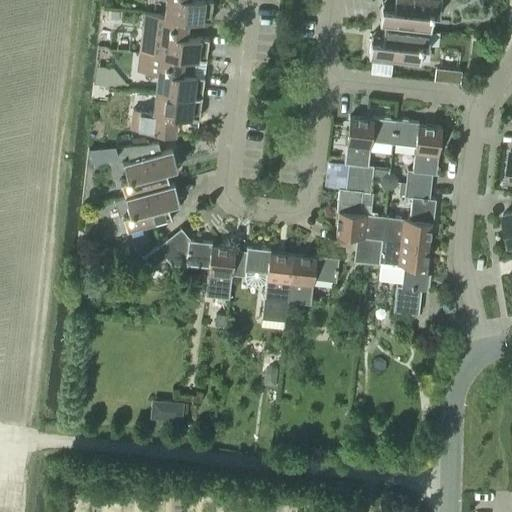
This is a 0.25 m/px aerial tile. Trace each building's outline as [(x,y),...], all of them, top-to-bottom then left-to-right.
[(165,0),(164,14),(164,15),(188,18),(187,18),(210,21),(210,20),(212,0),(165,0)] [(381,6),(379,23),(384,23),(430,28),(432,13),(439,14),(440,0),(393,0),(393,7),(381,6)] [(141,31),(139,50),(159,52),(159,53),(196,57),(196,58),(206,59),(208,37),(186,35),(187,18),(188,18),(164,15),(164,14),(143,12),(141,31)] [(370,38),(368,55),(371,55),(419,61),(421,46),(428,46),(430,28),(384,23),(382,40),(370,38)] [(139,51),(137,69),(157,71),(155,91),(201,96),(204,76),(194,74),(196,58),(196,57),(159,53),(159,52),(139,50),(139,51)] [(132,108),(130,127),(174,133),(176,115),(199,117),(201,96),(155,91),(152,111),(132,108)] [(346,144),(344,162),(347,162),(346,175),(371,177),(372,164),(367,164),(370,139),(392,141),(395,118),(391,117),(389,115),(384,114),(381,116),(372,115),(372,118),(349,115),(346,144)] [(395,118),(392,141),(415,143),(412,169),(406,168),(405,181),(430,184),(432,172),(435,173),(441,126),(418,123),(418,121),(409,120),(407,117),(402,116),(399,118),(395,118)] [(176,164),(172,148),(159,151),(156,141),(124,144),(129,159),(122,161),(126,176),(119,178),(124,195),(169,183),(164,167),(176,164)] [(115,146),(88,149),(93,165),(118,157),(115,146)] [(337,209),(334,232),(356,235),(382,237),(384,215),(367,213),(371,177),(346,175),(344,187),(339,186),(336,209),(337,209)] [(384,215),(382,237),(428,243),(431,221),(432,221),(435,197),(429,196),(430,184),(405,181),(400,181),(398,192),(404,192),(404,194),(411,195),(409,217),(384,215)] [(166,201),(178,198),(174,182),(169,183),(124,195),(113,198),(117,214),(122,213),(127,231),(171,219),(166,201)] [(511,211),(502,214),(508,245),(511,244),(511,211)] [(180,227),(144,256),(152,266),(165,256),(170,263),(187,265),(187,263),(207,265),(207,272),(204,294),(228,297),(231,273),(234,248),(234,246),(233,246),(211,244),(212,241),(190,239),(180,227)] [(356,235),(353,259),(367,261),(379,263),(379,261),(382,237),(356,235)] [(379,263),(377,278),(401,280),(401,285),(395,285),(393,310),(418,312),(420,288),(424,289),(427,265),(425,265),(428,243),(382,237),(379,261),(379,263)] [(234,248),(231,273),(244,275),(244,278),(247,282),(251,283),(255,283),(258,284),(262,283),(265,281),(265,279),(266,279),(263,297),(261,316),(284,319),(286,300),(292,253),(270,251),(270,248),(246,245),(246,249),(234,248)] [(119,260),(126,269),(142,257),(135,247),(126,246),(119,251),(119,260)] [(292,253),(286,300),(310,302),(313,277),(335,280),(338,256),(315,253),(314,256),(292,253)] [(214,323),(224,324),(225,313),(215,312),(214,323)] [(151,401),(149,420),(181,423),(183,404),(151,401)]
